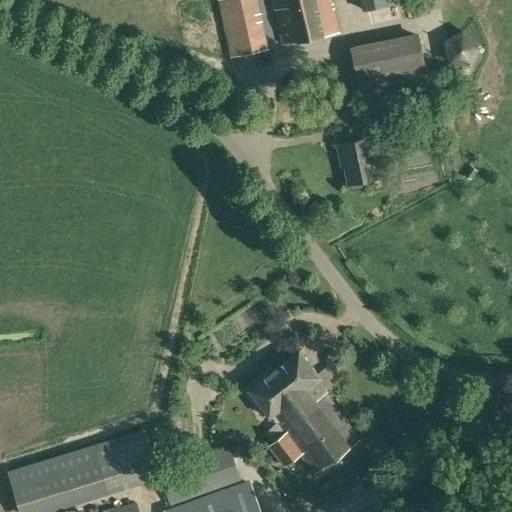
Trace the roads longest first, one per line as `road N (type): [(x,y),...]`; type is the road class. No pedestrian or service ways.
road 1 (unclassified): [(511,383),(440,372),(390,344),(215,122),(189,100),(0,7)]
road 2 (track): [(511,421),(342,511)]
